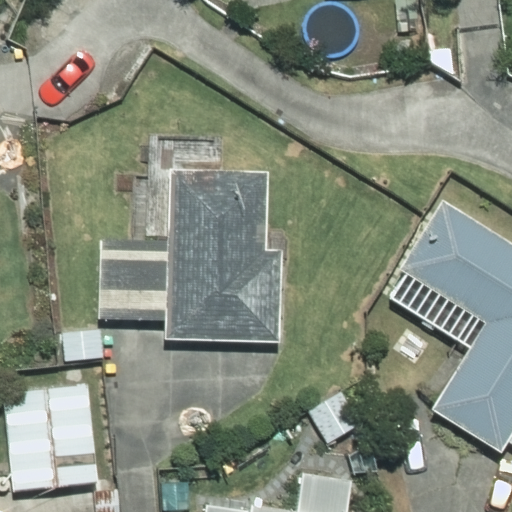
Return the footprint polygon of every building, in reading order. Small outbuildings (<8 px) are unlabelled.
[(179,172),(174,340),(286,343),(289,252),(274,252),(276,174),(179,172)] [(511,239),(450,201),(407,271),(493,324),(440,411),(508,453),(511,447),(511,239)] [(104,328),(66,330),(69,361),(107,358),(104,328)] [(5,393),(16,493),(104,483),(92,384),(5,393)] [(314,412),(333,444),(366,424),(347,392),(314,412)] [(293,511),(255,507),(254,511),(355,511),(359,482),(307,475),(302,511),(293,511)] [(108,486),(77,489),(78,505),(109,503),(108,486)]
